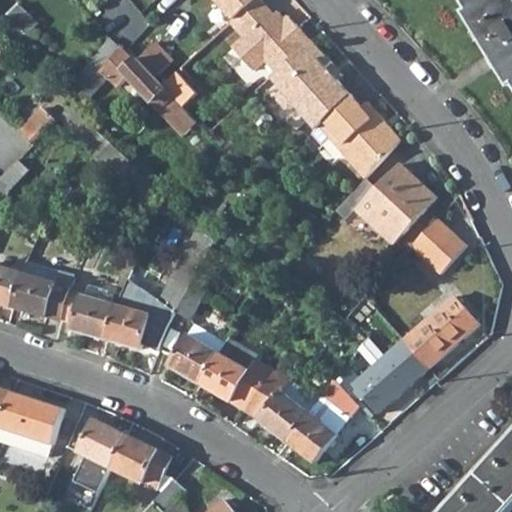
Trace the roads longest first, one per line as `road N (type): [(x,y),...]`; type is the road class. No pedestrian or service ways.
road 1 (residential): [(0,343),(186,414),(311,511)]
road 2 (residential): [(511,238),(475,168),(334,0)]
road 3 (residential): [(324,511),(511,347)]
